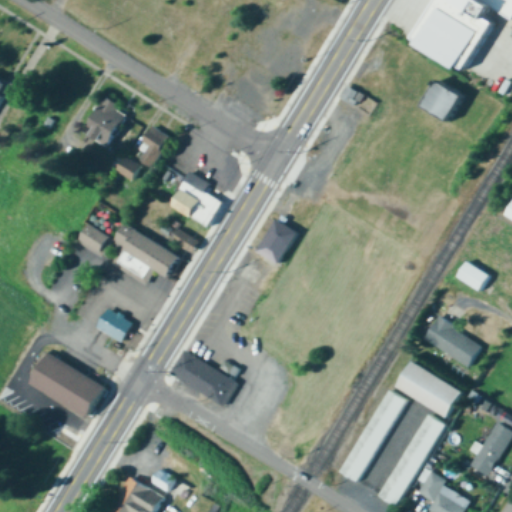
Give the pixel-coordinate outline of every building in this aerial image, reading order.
[(312,0),(307,9),(292,0),(312,0)] [(511,0),(437,0),(415,37),(468,68),(502,12),(510,18),(511,14),(511,0)] [(306,21),(311,13),(328,24),(323,32),(306,21)] [(319,34),(311,46),(284,29),(291,17),(319,34)] [(269,62),(282,42),(304,56),(291,76),(269,62)] [(250,67),(282,87),(262,118),(231,98),(250,67)] [(0,80),(0,100),(9,85),(0,80)] [(441,84),(465,98),(450,123),(426,108),(441,84)] [(349,88),(360,95),(353,106),(342,99),(349,88)] [(129,109),(105,98),(86,135),(110,147),(129,109)] [(148,141),(152,143),(144,159),(158,166),(174,135),(156,125),(148,141)] [(145,165),(128,155),(120,170),(136,179),(145,165)] [(184,193),(182,192),(192,176),(212,188),(208,196),(224,206),(209,231),(174,209),(184,193)] [(300,235),(280,266),(260,253),(280,222),(300,235)] [(115,246),(127,226),(183,261),(170,281),(115,246)] [(80,246),(91,228),(113,242),(102,259),(80,246)] [(175,242),(182,232),(201,244),(194,254),(175,242)] [(114,266),(127,245),(161,267),(148,288),(114,266)] [(457,277),(480,291),(490,276),(467,262),(457,277)] [(98,331),(111,311),(135,326),(122,346),(98,331)] [(470,367),(483,344),(439,317),(425,341),(470,367)] [(171,376),(186,352),(240,386),(225,410),(171,376)] [(33,386),(53,355),(108,390),(88,421),(33,386)] [(397,387),(447,418),(463,392),(412,361),(397,387)] [(360,483),(406,399),(388,390),(343,473),(360,483)] [(381,497),(398,507),(445,424),(428,415),(381,497)] [(511,435),(511,430),(496,422),(472,467),(490,477),(511,435)] [(154,487),(164,472),(177,480),(168,495),(154,487)] [(419,494),(434,502),(429,511),(463,511),(470,499),(443,487),(447,480),(430,472),(419,494)] [(113,511),(134,480),(172,504),(166,511),(113,511)]
